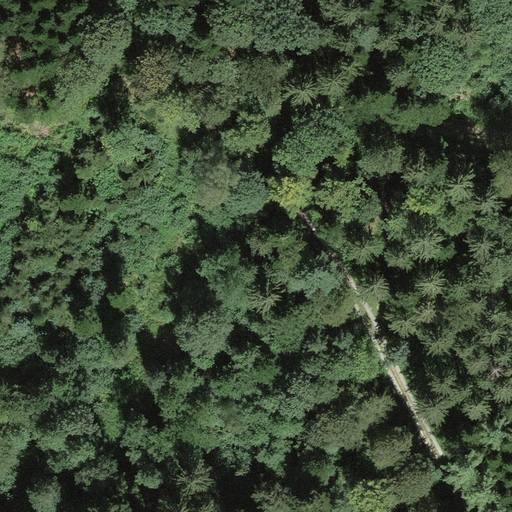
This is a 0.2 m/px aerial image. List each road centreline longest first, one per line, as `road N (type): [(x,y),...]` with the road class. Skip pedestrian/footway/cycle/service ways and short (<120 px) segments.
road 1 (track): [(463,511),(318,241),(97,0)]
road 2 (track): [(511,139),(151,66)]
road 3 (track): [(511,147),(363,314)]
